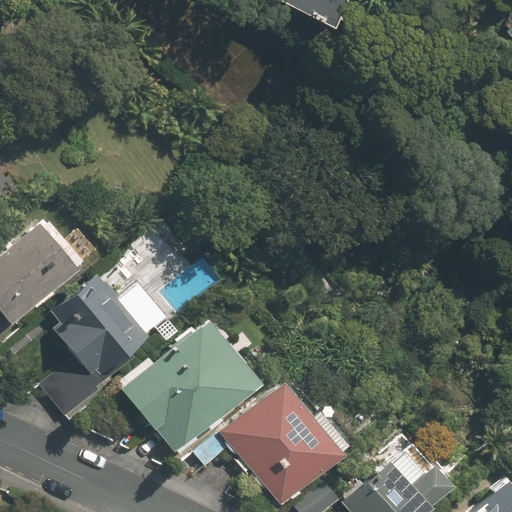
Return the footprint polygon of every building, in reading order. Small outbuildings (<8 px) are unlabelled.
[(272,0),(322,26),(335,0),(272,0)] [(511,20),(502,31),(511,40),(511,20)] [(0,307),(13,322),(77,265),(75,263),(91,249),(73,229),(57,243),(36,219),(0,250),(0,307)] [(162,251),(148,235),(130,251),(144,267),(162,251)] [(118,294),(95,269),(54,307),(63,316),(50,328),(77,357),(40,393),(63,417),(106,375),(100,369),(163,312),(133,279),(118,294)] [(254,382),(200,316),(116,385),(170,451),(254,382)] [(339,450),(280,378),(217,431),(275,502),(339,450)] [(418,511),(447,484),(400,437),(337,499),(349,511),(418,511)] [(314,511),(333,498),(316,477),(289,499),(299,511),(314,511)] [(511,511),(511,490),(504,481),(465,511),(511,511)]
